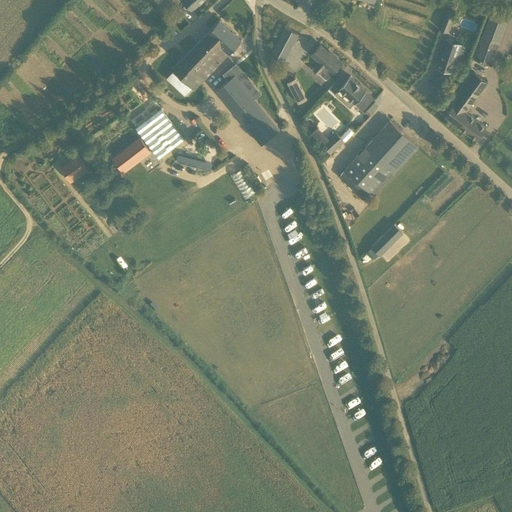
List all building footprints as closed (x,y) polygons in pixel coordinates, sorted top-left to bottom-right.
[(182,0),(193,10),(202,0),(182,0)] [(480,0),(477,7),(485,10),(488,3),(480,0)] [(455,13),(446,10),(439,27),(448,31),(455,13)] [(229,53),(241,40),(220,19),(207,32),(207,33),(172,69),(194,89),(224,58),(218,51),(222,47),(229,53)] [(298,34),(286,27),(271,55),(283,62),(298,34)] [(482,35),(474,59),(491,65),(500,42),(482,35)] [(456,60),(462,62),(467,46),(446,38),(436,68),(452,73),(456,60)] [(319,72),(327,79),(342,62),(332,53),(331,54),(321,44),(312,54),(320,62),(314,69),(318,73),(319,72)] [(487,82),(473,71),(451,101),(454,103),(445,115),(476,139),(486,126),(466,111),(487,82)] [(216,90),(236,113),(254,98),(235,74),(216,90)] [(295,76),(287,80),(297,101),(306,97),(295,76)] [(350,76),(338,88),(339,89),(335,94),(350,107),(354,102),(355,103),(365,111),(376,99),(366,91),(366,90),(350,76)] [(136,127),(143,135),(153,149),(160,158),(186,138),(179,129),(162,107),(136,127)] [(390,120),(365,147),(341,174),(365,197),(370,192),(374,195),(419,146),(390,120)] [(337,133),(322,146),(329,154),(344,141),(337,133)] [(325,135),(319,141),(323,145),(329,139),(325,135)] [(142,137),(116,156),(126,169),(151,150),(142,137)] [(180,152),(177,161),(210,171),(213,162),(180,152)] [(88,170),(78,155),(60,167),(70,183),(88,170)] [(230,175),(246,199),(257,191),(240,168),(230,175)] [(385,205),(363,230),(373,239),(395,214),(385,205)] [(377,259),(404,231),(395,222),(368,250),(377,259)]
